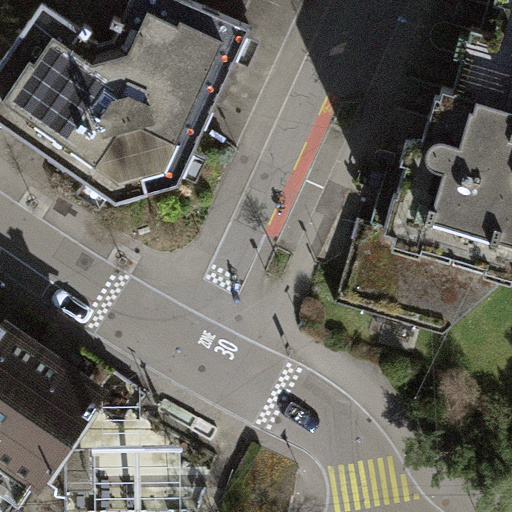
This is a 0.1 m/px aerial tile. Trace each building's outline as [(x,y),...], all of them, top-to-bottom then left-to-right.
[(118,46),(107,50),(144,190),(176,182),(249,25),(195,0),(126,0),(118,18),(112,15),(109,23),(113,25),(109,34),(118,46)] [(511,0),(496,0),(499,1),(491,29),(470,23),(467,34),(457,31),(451,52),(462,55),(452,89),(511,106),(511,0)] [(0,118),(115,196),(144,190),(107,50),(94,51),(96,37),(89,33),(93,26),(85,21),(80,29),(39,2),(0,59),(0,118)] [(511,106),(452,89),(439,85),(421,143),(404,137),(399,157),(414,161),(411,171),(386,163),(363,239),(352,236),(334,297),(445,332),(495,284),(502,262),(511,265),(511,106)] [(53,479),(67,458),(91,423),(101,409),(91,402),(99,390),(85,380),(94,367),(42,331),(33,344),(13,330),(24,313),(0,296),(0,488),(19,502),(34,481),(36,483),(43,472),(53,479)] [(0,511),(68,511),(67,458),(53,479),(43,472),(36,483),(34,481),(19,502),(0,488),(0,511)]
